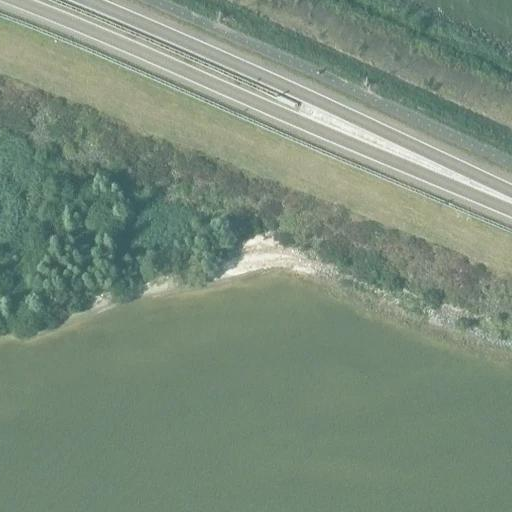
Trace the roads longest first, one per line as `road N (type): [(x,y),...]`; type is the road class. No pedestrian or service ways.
road 1 (trunk): [(0,0),(290,120),(436,168)]
road 2 (trunk): [(436,168),(304,96),(75,0)]
